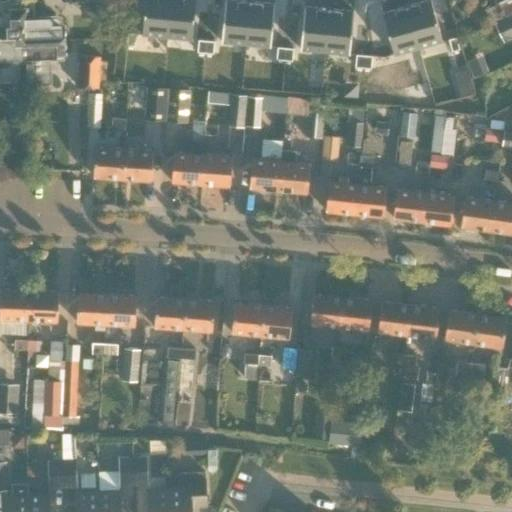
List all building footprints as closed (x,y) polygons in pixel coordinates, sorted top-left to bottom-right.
[(33,26),(32,17),(34,17),(33,0),(21,1),(21,8),(22,28),(23,28),(23,42),(65,40),(65,25),(33,26)] [(145,0),(143,34),(168,36),(170,0),(145,0)] [(170,0),(168,36),(193,38),(195,0),(170,0)] [(225,0),(222,41),(247,42),(250,0),(225,0)] [(256,0),(250,0),(247,42),(272,44),(275,1),(256,0)] [(431,0),(426,0),(407,6),(419,47),(443,40),(431,0)] [(511,10),(511,0),(501,0),(485,9),(492,21),(511,10)] [(22,28),(21,8),(21,1),(0,1),(0,45),(21,45),(22,42),(23,42),(23,28),(22,28)] [(304,6),(301,49),(325,51),(329,8),(304,6)] [(407,6),(383,12),(395,54),(419,47),(407,6)] [(329,8),(325,51),(350,53),(354,10),(329,8)] [(511,13),(495,22),(504,42),(511,37),(511,13)] [(128,31),(127,44),(135,44),(136,32),(128,31)] [(457,36),(449,38),(452,50),(460,48),(457,36)] [(199,38),(198,51),(206,51),(207,39),(199,38)] [(207,39),(206,51),(215,52),(216,39),(207,39)] [(35,75),(35,83),(51,83),(50,59),(63,59),(63,53),(66,53),(65,40),(23,42),(22,42),(21,45),(19,48),(20,65),(19,64),(19,68),(24,68),(24,75),(35,75)] [(21,45),(0,45),(0,64),(2,64),(3,80),(16,79),(17,93),(36,93),(35,83),(35,75),(24,75),(24,68),(19,68),(19,64),(20,65),(19,48),(21,45)] [(278,46),(277,58),(285,59),(286,46),(278,46)] [(286,46),(285,59),(294,59),(295,47),(286,46)] [(357,54),(356,66),(364,67),(365,54),(357,54)] [(365,54),(364,67),(372,67),(373,55),(365,54)] [(78,87),(100,87),(100,55),(79,55),(78,87)] [(145,119),(166,120),(168,88),(147,87),(145,119)] [(190,90),(169,88),(167,120),(188,122),(190,90)] [(102,93),(89,92),(87,127),(100,127),(102,93)] [(247,95),(231,94),(228,125),(244,127),(247,95)] [(245,125),(259,127),(262,97),(248,96),(245,125)] [(306,136),(322,138),(325,105),(309,104),(306,136)] [(421,135),(432,135),(433,115),(423,114),(423,113),(400,111),(399,123),(422,124),(421,135)] [(430,151),(440,152),(445,115),(435,114),(430,151)] [(126,117),(113,117),(113,128),(126,129),(126,117)] [(348,145),(361,146),(363,122),(350,121),(348,145)] [(375,132),(388,133),(389,122),(377,121),(375,132)] [(205,134),(217,135),(218,124),(206,123),(205,134)] [(511,130),(507,130),(504,129),(503,142),(502,145),(511,146),(511,130)] [(502,145),(504,132),(486,130),(484,143),(502,145)] [(341,157),(341,134),(325,133),(325,157),(341,157)] [(281,160),(283,140),(263,138),(261,158),(253,157),(250,188),(279,191),(282,160),(281,160)] [(203,154),(204,141),(192,140),(191,153),(174,152),(172,181),(201,183),(203,154)] [(123,178),(125,148),(96,146),(94,176),(123,178)] [(125,148),(123,178),(153,180),(155,150),(125,148)] [(360,153),(348,152),(346,162),(359,164),(360,153)] [(203,154),(201,183),(231,186),(233,156),(203,154)] [(447,155),(431,154),(429,166),(445,168),(447,155)] [(384,217),(387,186),(370,185),(373,156),(361,155),(358,183),(355,214),(384,217)] [(282,160),(279,191),(308,193),(311,163),(282,160)] [(429,161),(416,160),(415,170),(428,172),(429,161)] [(484,179),(497,181),(498,170),(486,168),(484,179)] [(355,214),(358,183),(329,181),(326,211),(355,214)] [(423,222),(427,191),(398,188),(394,218),(423,222)] [(427,191),(423,222),(451,225),(455,195),(427,191)] [(490,230),(494,200),(465,196),(461,226),(490,230)] [(511,202),(494,200),(490,230),(511,233),(511,202)] [(0,318),(28,320),(30,290),(1,289),(0,306),(0,318)] [(30,290),(28,320),(57,321),(59,291),(30,290)] [(106,323),(108,293),(78,292),(77,322),(106,323)] [(108,293),(106,323),(135,325),(137,295),(108,293)] [(340,327),(343,297),(314,294),(311,324),(340,327)] [(184,329),(186,299),(156,296),(154,326),(184,329)] [(343,297),(340,327),(369,330),(372,300),(343,297)] [(186,299),(184,329),(212,331),(214,301),(186,299)] [(406,334),(410,304),(381,301),(377,331),(406,334)] [(261,335),(263,305),(234,302),(232,332),(261,335)] [(410,304),(406,334),(435,337),(439,308),(410,304)] [(263,305),(261,335),(290,337),(292,307),(263,305)] [(473,343),(477,313),(449,309),(444,339),(473,343)] [(477,313),(473,343),(502,347),(506,317),(477,313)] [(27,349),(28,339),(15,338),(14,349),(27,349)] [(28,339),(27,349),(40,350),(40,340),(28,339)] [(104,353),(105,343),(92,342),(92,352),(104,353)] [(65,357),(78,358),(79,344),(66,343),(65,357)] [(105,343),(104,353),(117,354),(118,343),(105,343)] [(336,357),(337,346),(324,344),(323,355),(336,357)] [(337,346),(336,357),(348,358),(349,347),(337,346)] [(140,349),(124,347),(121,379),(137,381),(140,349)] [(181,359),(182,348),(169,347),(168,358),(181,359)] [(295,368),(297,348),(284,347),(283,367),(295,368)] [(182,348),(181,359),(195,360),(195,349),(182,348)] [(314,378),(317,349),(299,348),(297,376),(314,378)] [(403,364),(404,353),(391,352),(390,362),(403,364)] [(245,362),(258,363),(258,354),(246,353),(245,362)] [(404,353),(403,364),(416,366),(417,355),(404,353)] [(263,366),(270,367),(271,355),(258,354),(258,363),(258,366),(263,366)] [(62,414),(76,414),(78,358),(65,357),(65,360),(62,414)] [(93,357),(83,357),(83,367),(92,367),(93,357)] [(178,360),(167,359),(162,425),(173,426),(178,360)] [(62,414),(65,360),(49,360),(49,380),(45,380),(44,402),(32,402),(31,425),(62,426),(62,424),(62,414)] [(469,373),(470,362),(458,360),(456,371),(469,373)] [(258,366),(258,363),(245,362),(244,377),(257,378),(258,366)] [(470,362),(469,373),(482,375),(484,363),(470,362)] [(416,366),(403,364),(402,378),(417,380),(418,366),(416,366)] [(191,389),(192,376),(180,375),(179,388),(191,389)] [(411,411),(415,384),(402,382),(399,409),(411,411)] [(434,384),(433,384),(426,383),(422,382),(420,401),(432,402),(434,384)] [(19,384),(0,383),(0,411),(17,412),(19,384)] [(62,424),(97,425),(97,415),(76,414),(62,414),(62,424)] [(362,423),(332,419),(329,440),(360,443),(362,423)] [(328,438),(329,428),(316,427),(315,437),(328,438)] [(0,443),(9,444),(9,428),(0,428),(0,443)] [(62,459),(64,487),(78,487),(77,458),(74,458),(73,433),(62,433),(62,459)] [(12,442),(17,447),(24,447),(24,435),(12,435),(12,442)] [(133,456),(133,485),(147,484),(147,455),(133,456)] [(119,485),(133,485),(133,456),(119,456),(119,485)] [(49,488),(64,487),(62,459),(48,459),(49,488)] [(82,470),(82,483),(95,484),(95,471),(82,470)] [(170,511),(192,511),(192,501),(206,500),(205,472),(179,473),(180,489),(169,489),(170,511)] [(148,511),(170,511),(169,489),(147,490),(148,511)] [(99,492),(99,511),(121,511),(121,491),(99,492)] [(77,511),(99,511),(99,492),(77,493),(77,511)] [(29,511),(51,511),(51,494),(29,495),(29,511)] [(7,511),(29,511),(29,495),(7,495),(7,511)]
